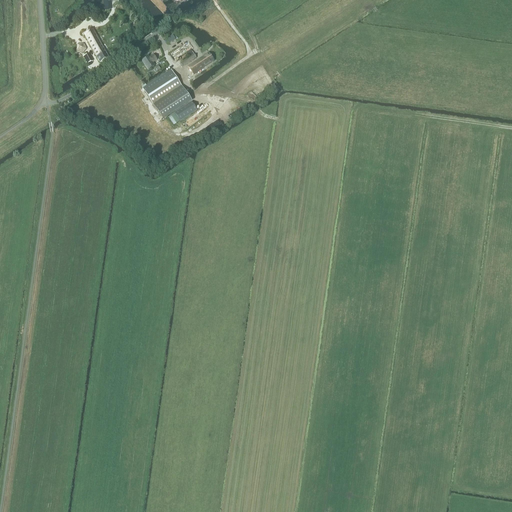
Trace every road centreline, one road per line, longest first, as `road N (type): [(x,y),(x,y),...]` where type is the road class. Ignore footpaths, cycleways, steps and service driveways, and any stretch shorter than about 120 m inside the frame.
road 1 (unclassified): [(0,137),(42,102),(40,0)]
road 2 (track): [(199,91),(251,54),(213,0)]
road 3 (track): [(251,54),(291,45),(361,0)]
